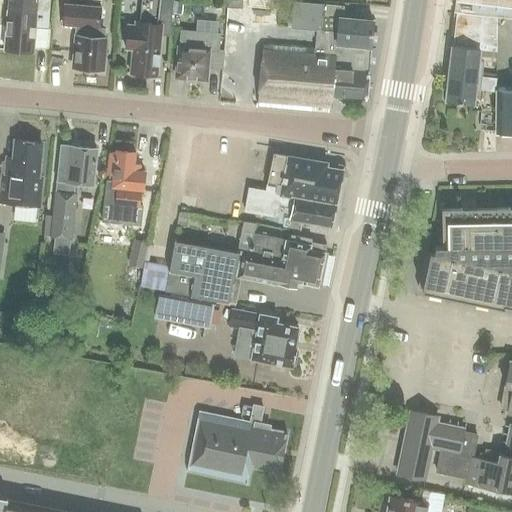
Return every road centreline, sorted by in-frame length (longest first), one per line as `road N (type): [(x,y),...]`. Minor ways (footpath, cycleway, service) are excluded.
road 1 (unclassified): [(391,141),(0,97)]
road 2 (secondary): [(313,511),(387,166)]
road 3 (unclassified): [(153,511),(0,482)]
road 4 (secondary): [(391,141),(415,0)]
road 5 (residential): [(387,166),(511,166)]
